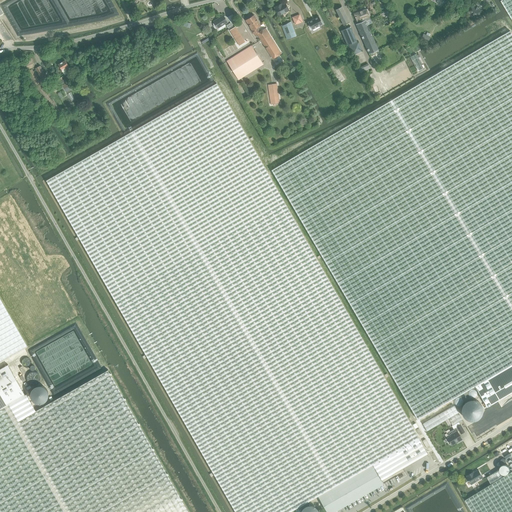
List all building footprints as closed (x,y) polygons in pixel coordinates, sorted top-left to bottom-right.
[(511,0),(502,0),(501,1),(511,18),(511,0)] [(281,4),(274,7),(275,8),(274,9),(278,16),(289,10),(285,3),(282,5),(281,4)] [(478,9),(474,7),(470,5),(467,11),(479,17),(482,11),(478,9)] [(330,17),(334,15),(330,6),(325,8),(330,17)] [(344,25),(349,22),(342,7),(336,10),(344,25)] [(369,54),(378,50),(366,21),(370,19),(366,9),(355,14),(359,23),(356,24),(369,54)] [(215,30),(218,28),(229,21),(227,17),(224,15),(223,16),(223,15),(219,18),(214,22),(214,23),(213,24),(213,26),(215,30)] [(255,35),(257,34),(273,59),(281,53),(265,28),(260,31),(257,27),(260,26),(254,15),(253,16),(252,15),(249,17),(250,18),(245,21),(252,31),(252,30),(255,35)] [(307,21),(311,29),(322,23),(318,15),(307,21)] [(290,22),(281,25),(287,39),(296,36),(290,22)] [(239,45),(244,42),(235,27),(230,30),(239,45)] [(348,45),(357,41),(350,27),(341,30),(348,45)] [(388,102),(272,170),(418,419),(475,386),(511,364),(511,34),(510,31),(441,71),(433,75),(388,102)] [(421,38),(428,41),(431,37),(429,36),(431,34),(427,32),(426,35),(423,33),(421,38)] [(353,55),(362,51),(358,41),(349,45),(353,55)] [(239,80),(263,64),(251,46),(227,61),(239,80)] [(416,54),(410,57),(418,72),(423,69),(416,54)] [(28,70),(37,66),(34,57),(24,61),(28,70)] [(68,73),(67,70),(70,68),(65,60),(58,64),(62,70),(65,75),(68,73)] [(369,65),(359,69),(360,73),(361,73),(370,69),(369,65)] [(42,80),(47,78),(40,66),(35,68),(42,80)] [(54,117),(59,113),(40,83),(42,83),(35,70),(33,71),(32,69),(27,71),(32,80),(30,82),(33,87),(37,85),(38,88),(36,89),(54,117)] [(66,93),(71,90),(65,79),(60,82),(66,93)] [(271,104),(275,104),(280,103),(277,83),(268,85),(271,104)] [(88,157),(46,180),(148,359),(211,469),(235,511),(289,511),(318,496),(373,465),(381,480),(428,454),(289,210),(217,84),(194,97),(125,135),(88,157)] [(0,361),(27,346),(0,298),(0,361)] [(511,364),(475,386),(487,407),(511,392),(511,364)] [(8,365),(0,369),(0,409),(9,404),(18,421),(36,411),(26,394),(25,395),(8,365)] [(0,409),(0,511),(188,511),(108,370),(36,411),(18,421),(9,404),(0,409)] [(423,424),(427,431),(449,418),(453,425),(462,420),(454,405),(423,424)] [(464,432),(460,425),(457,427),(448,433),(448,435),(449,437),(447,438),(452,445),(456,443),(456,442),(458,440),(458,441),(461,439),(458,433),(460,432),(461,434),(464,432)] [(373,465),(318,496),(326,511),(334,511),(383,484),(381,480),(373,465)] [(511,511),(511,471),(503,477),(499,470),(492,474),(484,479),(488,486),(465,500),(472,511),(511,511)] [(472,484),(483,477),(478,470),(474,472),(467,476),(468,476),(467,477),(469,481),(470,480),(472,484)]
